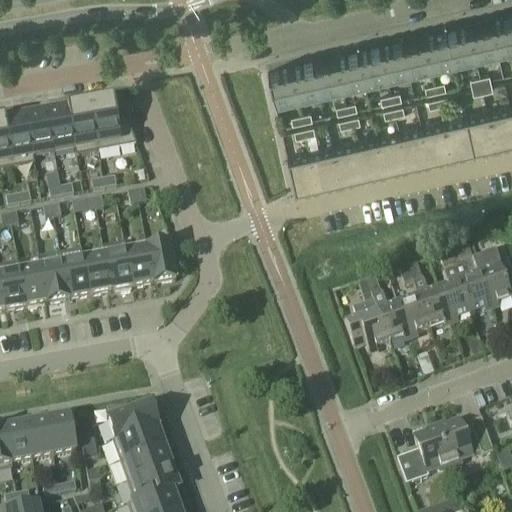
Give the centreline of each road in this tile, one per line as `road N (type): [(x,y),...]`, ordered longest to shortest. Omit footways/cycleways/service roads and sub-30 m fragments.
road 1 (residential): [(0,91),(131,67),(198,241)]
road 2 (residential): [(258,222),(511,161)]
road 3 (residential): [(258,0),(305,33),(461,0)]
road 4 (tertiary): [(0,30),(208,0)]
road 5 (residential): [(511,368),(338,434)]
road 6 (residential): [(220,511),(161,347)]
road 7 (residential): [(161,347),(0,376)]
road 8 (residential): [(198,241),(209,283),(161,347)]
